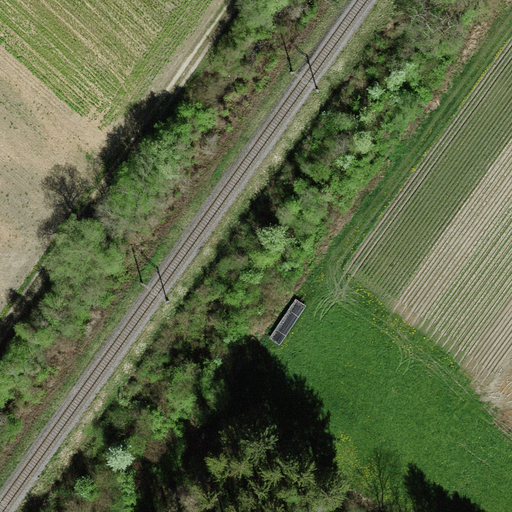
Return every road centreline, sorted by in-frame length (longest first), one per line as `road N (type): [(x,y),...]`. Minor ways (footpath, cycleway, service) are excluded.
road 1 (track): [(508,0),(228,374),(295,452),(391,511)]
road 2 (track): [(0,332),(237,0)]
